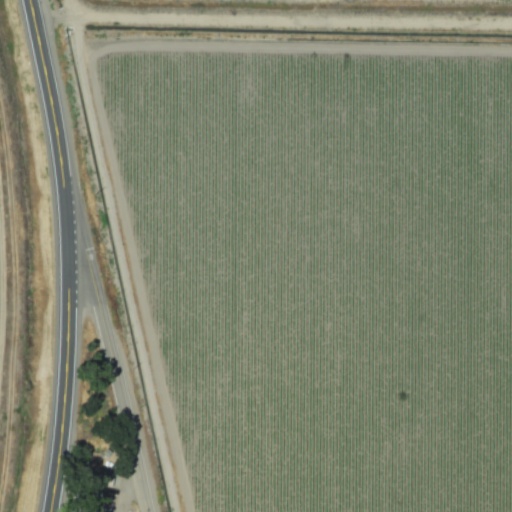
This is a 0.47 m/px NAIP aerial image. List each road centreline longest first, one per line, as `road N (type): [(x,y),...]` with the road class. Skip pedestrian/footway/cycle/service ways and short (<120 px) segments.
road 1 (primary): [(49,511),(63,404),(66,232),(59,148),(33,26)]
road 2 (residential): [(66,232),(99,326),(136,511)]
